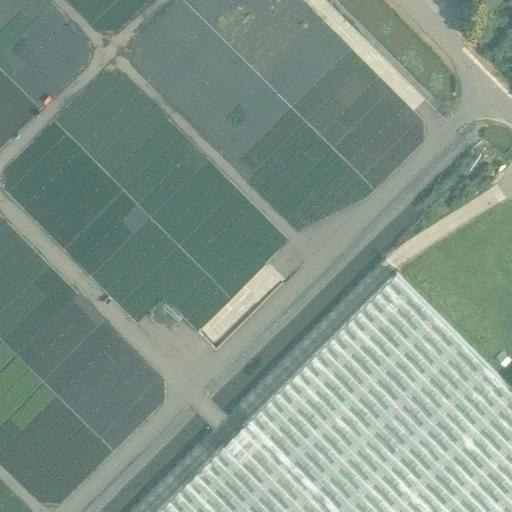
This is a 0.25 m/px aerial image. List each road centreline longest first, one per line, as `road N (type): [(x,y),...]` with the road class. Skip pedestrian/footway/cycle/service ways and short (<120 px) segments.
road 1 (unknown): [(483,80),(53,511)]
road 2 (unknown): [(142,511),(511,145)]
road 3 (unclassified): [(511,109),(402,0)]
